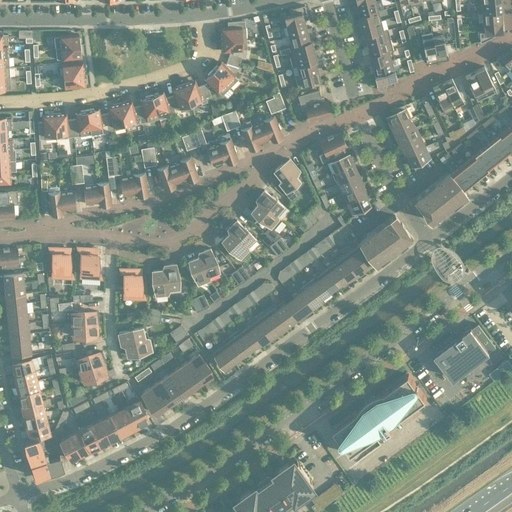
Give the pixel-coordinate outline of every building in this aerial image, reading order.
[(477,12),(502,10),(501,0),(476,2),(477,12)] [(375,1),(357,5),(360,15),(358,15),(358,16),(377,11),(375,1)] [(286,26),(304,21),(302,15),(306,14),(304,5),(288,9),(289,14),(283,15),(286,26)] [(483,22),(501,21),(500,11),(502,11),(502,10),(477,12),(477,13),(482,12),(483,22)] [(358,16),(361,25),(380,20),(377,11),(358,16)] [(380,20),(361,25),(363,35),(387,29),(382,30),(380,20)] [(220,33),(221,39),(246,38),(245,27),(244,21),(227,22),(227,28),(221,28),(222,32),(220,33)] [(289,36),(307,31),(304,21),(286,26),(289,36)] [(501,21),(483,22),(483,29),(479,30),(480,43),(495,36),(494,32),(502,31),(501,21)] [(415,38),(411,25),(408,26),(406,29),(410,40),(415,38)] [(365,35),(367,45),(390,39),(387,29),(363,35),(363,36),(365,35)] [(291,45),(311,40),(309,40),(307,31),(289,36),(291,45)] [(437,60),(431,32),(420,34),(426,62),(437,60)] [(437,60),(440,59),(448,58),(443,34),(432,36),(431,32),(437,60)] [(78,34),(54,37),(55,48),(80,45),(80,38),(78,38),(78,34)] [(247,49),(246,38),(221,39),(221,46),(222,46),(223,51),(247,49)] [(390,39),(367,45),(370,54),(368,55),(393,49),(390,39)] [(289,57),(313,50),(311,40),(291,45),(294,55),(289,56),(289,57)] [(0,45),(0,56),(9,56),(8,45),(0,45)] [(57,59),(81,56),(80,52),(81,52),(80,45),(55,48),(57,59)] [(368,55),(371,65),(390,60),(388,50),(393,49),(368,55)] [(289,57),(292,66),(316,60),(313,50),(289,57)] [(510,69),(511,66),(511,53),(511,54),(510,52),(510,51),(496,58),(502,66),(505,63),(510,69)] [(228,58),(240,62),(241,56),(229,53),(228,58)] [(0,56),(0,67),(9,67),(9,56),(0,56)] [(226,64),(238,68),(240,62),(228,58),(226,64)] [(295,76),(317,70),(315,61),(316,60),(292,66),(292,67),(297,65),(299,75),(295,76)] [(390,60),(371,65),(373,65),(375,74),(374,74),(374,75),(394,69),(393,69),(390,60)] [(62,65),(57,65),(58,77),(64,76),(84,73),(83,67),(82,67),(81,62),(62,65)] [(217,64),(212,69),(230,87),(238,79),(221,62),(217,65),(217,64)] [(34,65),(34,73),(39,73),(42,72),(42,64),(34,65)] [(474,70),(486,96),(496,91),(484,65),(474,70)] [(0,78),(10,77),(9,67),(0,67),(0,78)] [(222,95),(230,87),(212,69),(207,74),(208,75),(205,78),(222,95)] [(374,79),(376,87),(377,87),(377,88),(378,89),(379,90),(380,90),(381,90),(382,90),(383,90),(384,89),(385,89),(385,88),(386,87),(386,86),(386,85),(385,83),(397,80),(394,69),(374,75),(375,79),(374,79)] [(317,70),(295,76),(297,86),(320,80),(317,70)] [(486,96),(474,70),(464,75),(477,101),(486,96)] [(64,76),(58,77),(60,88),(65,87),(84,85),(84,80),(85,80),(84,73),(64,76)] [(0,89),(10,89),(10,77),(0,78),(0,89)] [(451,77),(442,82),(454,108),(464,103),(451,77)] [(189,82),(183,84),(191,108),(202,104),(201,104),(207,102),(205,97),(211,95),(207,83),(196,87),(194,81),(190,83),(189,82)] [(454,108),(442,82),(432,87),(442,108),(452,104),(454,108)] [(175,94),(169,96),(175,113),(174,108),(179,107),(180,111),(191,108),(183,84),(176,86),(177,87),(173,89),(175,94)] [(322,102),(319,90),(298,96),(301,110),(306,109),(309,120),(317,118),(317,119),(323,118),(322,117),(330,115),(326,101),(322,102)] [(158,92),(151,94),(158,118),(169,115),(175,113),(169,96),(164,98),(162,92),(158,93),(158,92)] [(272,94),(273,97),(278,110),(285,107),(279,92),(272,94)] [(142,104),(137,106),(142,123),(141,118),(146,116),(148,122),(158,118),(151,94),(145,96),(145,97),(141,98),(142,104)] [(271,113),(278,110),(273,97),(266,100),(271,113)] [(142,123),(137,106),(132,107),(130,101),(126,102),(126,101),(119,103),(125,127),(136,125),(136,124),(142,123)] [(216,102),(210,104),(214,116),(220,113),(216,102)] [(125,127),(119,103),(112,104),(113,105),(108,106),(110,112),(104,113),(107,126),(108,131),(114,129),(114,130),(125,127)] [(484,116),(478,103),(473,106),(479,119),(484,116)] [(386,116),(391,126),(410,117),(404,104),(394,109),(395,112),(386,116)] [(475,123),(479,119),(473,106),(467,108),(475,123)] [(107,126),(104,113),(99,114),(98,108),(94,109),(93,108),(87,109),(91,134),(91,129),(101,127),(107,126)] [(80,136),(91,134),(87,109),(80,110),(80,111),(76,112),(77,118),(71,119),(73,136),(80,135),(80,136)] [(235,110),(228,113),(233,128),(240,125),(235,110)] [(56,138),(54,113),(47,114),(47,115),(43,115),(43,121),(37,122),(39,139),(45,139),(56,138)] [(54,113),(56,138),(67,137),(73,136),(71,119),(66,120),(65,113),(61,114),(61,113),(54,113)] [(228,113),(221,115),(226,130),(233,128),(228,113)] [(0,116),(0,128),(12,127),(12,116),(0,116)] [(277,123),(274,116),(263,120),(271,140),(282,136),(279,128),(280,128),(278,122),(277,123)] [(391,126),(396,136),(415,127),(410,117),(391,126)] [(251,124),(251,125),(259,145),(260,145),(259,142),(270,138),(271,140),(263,120),(263,121),(252,126),(251,124)] [(206,143),(200,125),(194,128),(200,145),(206,143)] [(241,129),(248,149),(259,145),(251,125),(241,129)] [(12,127),(0,128),(0,138),(13,138),(8,138),(7,128),(12,128),(12,127)] [(415,127),(396,136),(400,145),(419,137),(415,127)] [(188,130),(190,134),(194,147),(200,145),(194,128),(188,130)] [(511,148),(511,136),(506,128),(498,134),(510,150),(511,148)] [(228,132),(217,136),(218,138),(219,142),(227,162),(237,158),(235,151),(236,151),(234,145),(233,145),(230,138),(228,132)] [(346,146),(340,133),(333,136),(332,135),(327,138),(327,139),(320,142),(325,152),(318,155),(322,163),(344,152),(342,148),(346,146)] [(182,136),(186,150),(194,147),(190,134),(182,136)] [(498,134),(490,141),(502,157),(510,150),(498,134)] [(419,137),(400,145),(405,155),(424,146),(419,137)] [(0,138),(0,149),(13,149),(13,138),(0,138)] [(206,143),(200,145),(202,150),(207,148),(213,165),(225,160),(226,162),(227,162),(219,142),(218,138),(206,143)] [(502,157),(490,141),(482,147),(494,163),(502,157)] [(153,146),(147,147),(150,166),(156,165),(153,146)] [(424,146),(405,155),(405,156),(408,155),(415,170),(423,163),(422,160),(429,157),(424,146)] [(144,167),(150,166),(147,147),(141,148),(144,167)] [(482,147),(474,154),(486,169),(494,163),(482,147)] [(13,149),(0,149),(0,160),(9,160),(9,150),(13,149)] [(331,161),(336,171),(353,163),(348,153),(331,161)] [(478,176),(486,169),(474,154),(466,160),(478,176)] [(118,155),(112,156),(114,174),(120,174),(118,155)] [(108,175),(114,174),(112,156),(106,157),(108,175)] [(193,163),(191,156),(180,160),(187,180),(198,176),(195,169),(196,169),(194,163),(193,163)] [(281,164),(275,169),(274,170),(282,179),(279,182),(286,190),(293,185),(295,188),(303,182),(304,180),(304,178),(303,176),(298,170),(298,169),(290,159),(282,165),(281,164)] [(0,160),(0,171),(10,171),(9,160),(0,160)] [(175,185),(174,182),(186,178),(187,180),(180,160),(180,161),(168,165),(168,164),(167,164),(175,185)] [(466,160),(458,166),(470,182),(478,176),(466,160)] [(338,182),(357,173),(353,163),(336,171),(340,180),(338,181),(338,182)] [(71,183),(78,183),(75,164),(69,165),(71,183)] [(81,164),(75,164),(78,183),(84,182),(81,164)] [(157,168),(164,189),(175,185),(167,164),(157,168)] [(462,189),(470,182),(458,166),(450,173),(462,189)] [(10,171),(0,171),(0,182),(10,182),(10,171)] [(145,172),(133,174),(137,195),(148,193),(147,185),(148,185),(147,179),(146,179),(145,172)] [(357,173),(338,182),(343,192),(362,183),(357,173)] [(466,194),(449,173),(435,185),(434,184),(430,188),(414,200),(420,208),(423,213),(424,212),(430,220),(447,207),(448,208),(466,194)] [(120,177),(123,195),(136,193),(137,195),(133,174),(133,175),(120,177)] [(108,181),(97,183),(100,204),(111,203),(110,195),(111,195),(110,189),(109,189),(108,181)] [(99,202),(99,204),(100,204),(97,183),(96,183),(97,184),(84,186),(86,203),(99,202)] [(347,202),(366,193),(362,183),(343,192),(347,202)] [(18,204),(17,189),(0,190),(0,218),(6,218),(6,217),(13,216),(13,204),(18,204)] [(264,189),(256,199),(278,217),(286,207),(276,199),(277,197),(276,196),(273,193),(271,195),(264,189)] [(60,191),(59,191),(62,212),(62,210),(75,208),(73,190),(60,192),(60,191)] [(51,214),(62,212),(59,191),(48,192),(49,200),(48,200),(49,206),(50,206),(51,214)] [(354,216),(361,210),(360,208),(369,204),(365,195),(367,194),(366,193),(347,202),(354,216)] [(259,202),(251,211),(258,217),(256,218),(259,221),(261,222),(263,221),(270,226),(273,230),(281,220),(278,217),(256,199),(259,202)] [(309,209),(304,214),(314,224),(319,219),(309,209)] [(314,224),(304,214),(299,218),(309,228),(314,224)] [(336,217),(342,224),(345,222),(340,215),(336,217)] [(359,242),(360,243),(373,261),(375,263),(394,250),(393,249),(410,236),(404,228),(405,227),(401,223),(395,215),(379,227),(374,230),(375,231),(359,242)] [(236,220),(228,228),(250,251),(251,251),(248,248),(256,239),(247,230),(249,229),(248,227),(247,227),(245,224),(243,226),(236,220)] [(352,231),(345,222),(342,224),(348,233),(352,231)] [(242,260),(250,251),(228,228),(227,229),(230,232),(222,240),(228,246),(226,248),(229,251),(231,252),(232,251),(242,260)] [(325,237),(328,242),(334,237),(331,233),(325,237)] [(288,248),(280,237),(274,241),(283,252),(288,248)] [(337,242),(334,237),(328,242),(331,246),(337,242)] [(274,241),(269,245),(278,256),(283,252),(274,241)] [(365,267),(373,261),(360,243),(355,247),(353,245),(350,247),(365,267)] [(313,245),(307,250),(311,254),(317,250),(313,245)] [(1,269),(26,266),(25,257),(18,258),(17,248),(9,248),(9,247),(3,248),(3,249),(0,249),(0,263),(1,264),(1,269)] [(53,276),(72,277),(68,266),(69,248),(50,247),(54,259),(53,276)] [(98,248),(78,247),(82,259),(81,277),(82,277),(81,283),(99,284),(100,278),(97,266),(98,248)] [(350,247),(341,253),(356,273),(365,267),(350,247)] [(210,248),(198,252),(208,278),(209,278),(208,274),(219,270),(216,262),(218,261),(217,259),(216,255),(213,256),(210,248)] [(320,254),(317,250),(311,254),(314,259),(320,254)] [(194,274),(197,283),(208,278),(198,252),(199,256),(188,260),(191,268),(189,269),(191,273),(191,275),(194,274)] [(341,253),(333,260),(347,280),(356,273),(341,253)] [(296,258),(290,263),(293,267),(299,263),(296,258)] [(331,265),(326,269),(337,284),(345,278),(347,280),(333,260),(329,262),(331,265)] [(176,263),(164,265),(167,292),(179,291),(178,279),(180,278),(180,276),(179,272),(177,272),(176,263)] [(299,263),(293,267),(296,271),(302,267),(299,263)] [(167,292),(164,265),(163,265),(164,269),(152,270),(153,279),(151,279),(151,283),(153,296),(167,294),(167,292)] [(249,277),(241,265),(236,269),(244,281),(249,277)] [(140,269),(121,268),(125,280),(125,298),(144,298),(140,287),(140,269)] [(244,281),(236,269),(230,273),(238,285),(244,281)] [(318,270),(315,272),(330,293),(331,292),(329,289),(337,284),(326,269),(320,273),(318,270)] [(281,283),(286,279),(280,270),(279,270),(278,278),(281,283)] [(3,273),(4,284),(24,282),(22,271),(3,273)] [(314,277),(308,281),(321,299),(330,293),(315,272),(312,275),(314,277)] [(308,281),(300,288),(312,305),(321,299),(308,281)] [(25,292),(24,282),(4,284),(5,294),(25,292)] [(270,283),(263,282),(262,283),(269,292),(274,288),(270,283)] [(301,314),(312,305),(300,288),(296,290),(298,293),(292,297),(298,305),(290,310),(296,317),(301,314)] [(256,295),(252,290),(246,295),(250,299),(256,295)] [(5,294),(6,304),(26,302),(25,292),(5,294)] [(203,293),(197,296),(202,309),(209,306),(203,293)] [(253,303),(259,299),(256,295),(250,299),(253,303)] [(196,312),(202,309),(197,296),(190,299),(196,312)] [(275,302),(272,304),(286,324),(296,317),(290,310),(298,305),(292,297),(290,299),(285,303),(283,300),(277,305),(275,302)] [(27,312),(26,302),(6,304),(7,314),(27,312)] [(229,307),(232,312),(238,307),(235,303),(229,307)] [(278,331),(286,324),(272,304),(263,311),(278,331)] [(147,307),(146,314),(160,316),(161,309),(147,307)] [(241,312),(238,307),(232,312),(236,316),(241,312)] [(70,323),(70,324),(99,322),(98,311),(84,311),(71,309),(72,323),(70,323)] [(263,311),(254,317),(269,337),(278,331),(263,311)] [(28,322),(27,312),(7,314),(8,324),(28,322)] [(160,316),(146,314),(145,321),(159,323),(160,316)] [(218,316),(212,320),(215,325),(221,320),(218,316)] [(254,317),(246,324),(260,344),(269,337),(254,317)] [(218,329),(224,325),(221,320),(215,325),(218,329)] [(29,332),(28,322),(8,324),(9,334),(29,332)] [(99,323),(99,322),(70,324),(70,335),(85,335),(97,337),(96,323),(99,323)] [(457,337),(436,353),(447,368),(452,375),(454,377),(490,350),(489,350),(495,346),(478,323),(473,328),(471,326),(464,332),(457,337)] [(169,332),(176,342),(188,334),(181,324),(169,332)] [(240,328),(237,330),(251,350),(260,344),(246,324),(245,324),(247,327),(242,330),(240,328)] [(118,332),(121,344),(152,337),(152,336),(148,337),(146,325),(133,328),(133,326),(131,326),(127,327),(127,330),(118,332)] [(206,338),(200,329),(197,331),(203,340),(206,338)] [(237,330),(228,336),(241,354),(249,348),(251,350),(237,330)] [(30,342),(29,332),(9,334),(10,345),(30,342)] [(228,336),(219,343),(234,363),(235,362),(233,360),(241,354),(228,336)] [(155,349),(152,337),(121,344),(125,343),(128,355),(136,353),(137,355),(141,354),(143,354),(142,352),(155,349)] [(185,340),(178,345),(182,350),(189,345),(185,340)] [(10,345),(11,355),(31,353),(30,342),(10,345)] [(230,365),(234,363),(219,343),(210,349),(212,352),(210,354),(215,361),(217,359),(223,367),(229,363),(230,365)] [(171,350),(175,354),(182,350),(178,345),(171,350)] [(88,355),(76,356),(80,369),(77,370),(78,370),(105,362),(102,351),(88,355)] [(167,353),(160,358),(163,363),(170,358),(167,353)] [(188,359),(203,380),(208,376),(208,375),(212,372),(198,353),(188,359)] [(11,363),(14,374),(34,369),(31,358),(11,363)] [(153,363),(156,367),(163,363),(160,358),(153,363)] [(188,359),(179,366),(193,386),(196,383),(197,384),(203,380),(188,359)] [(507,360),(494,370),(499,375),(511,365),(507,360)] [(106,362),(105,362),(78,370),(81,381),(95,377),(107,376),(103,363),(106,362)] [(148,366),(141,371),(144,376),(151,371),(148,366)] [(170,372),(184,393),(190,389),(189,388),(193,386),(179,366),(170,372)] [(17,385),(36,380),(34,369),(14,374),(17,385)] [(134,376),(137,380),(144,376),(141,371),(134,376)] [(170,372),(160,379),(174,399),(178,396),(179,397),(184,393),(170,372)] [(427,398),(419,388),(419,387),(419,386),(418,384),(417,384),(416,384),(409,374),(384,391),(382,392),(380,392),(378,393),(376,394),(373,395),(371,396),(369,397),(368,399),(366,400),(364,402),(362,404),(361,405),(360,407),(358,409),(357,411),(333,429),(341,439),(340,440),(341,441),(342,443),(343,443),(344,443),(351,454),(381,431),(380,429),(381,429),(383,428),(384,427),(386,427),(388,430),(393,427),(391,423),(392,422),(393,421),(394,420),(395,418),(396,420),(427,398)] [(151,385),(165,406),(171,402),(170,401),(174,399),(160,379),(151,385)] [(19,395),(39,390),(36,380),(17,385),(19,395)] [(165,406),(151,385),(141,392),(155,412),(159,409),(160,410),(165,406)] [(22,406),(41,401),(39,390),(19,395),(22,406)] [(75,395),(78,401),(86,397),(83,391),(75,395)] [(75,395),(68,399),(71,404),(78,401),(75,395)] [(138,399),(128,404),(138,424),(148,419),(138,399)] [(24,416),(44,411),(41,401),(22,406),(24,416)] [(128,429),(138,424),(128,404),(119,409),(128,429)] [(119,434),(128,429),(119,409),(109,414),(119,434)] [(27,427),(46,422),(44,411),(24,416),(27,427)] [(109,439),(119,434),(109,414),(99,419),(109,439)] [(99,419),(90,424),(100,443),(109,439),(99,419)] [(30,437),(49,433),(46,422),(27,427),(30,437)] [(100,443),(90,424),(80,429),(90,448),(100,443)] [(80,429),(70,433),(80,453),(90,448),(80,429)] [(70,458),(80,453),(70,433),(60,439),(70,458)] [(36,438),(25,442),(28,453),(40,450),(36,438)] [(43,460),(40,450),(28,453),(32,464),(43,461),(43,460)] [(59,455),(45,460),(49,471),(63,467),(59,455)] [(255,490),(253,487),(251,488),(250,488),(249,489),(250,489),(239,497),(238,496),(237,497),(238,498),(235,500),(237,502),(234,505),(236,507),(236,509),(237,508),(239,511),(271,511),(290,496),(293,499),(295,497),(295,498),(296,497),(307,489),(309,489),(308,488),(311,486),(309,483),(311,481),(310,479),(310,478),(309,477),(309,478),(299,464),(299,463),(299,462),(298,463),(296,460),(293,462),(291,459),(289,461),(287,461),(288,462),(277,470),(276,469),(275,470),(276,470),(273,472),(275,475),(255,490)] [(45,460),(43,460),(43,461),(32,464),(35,475),(49,471),(45,460)]
